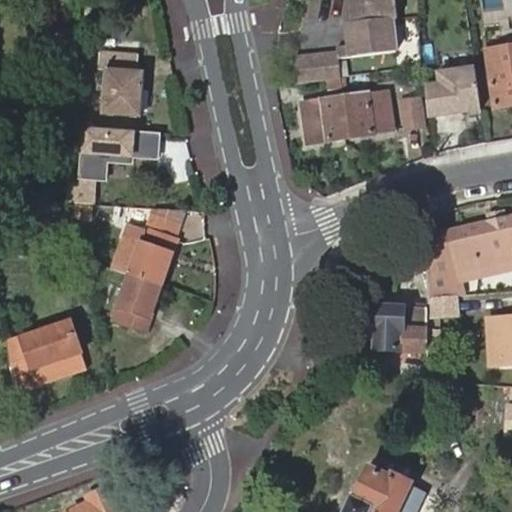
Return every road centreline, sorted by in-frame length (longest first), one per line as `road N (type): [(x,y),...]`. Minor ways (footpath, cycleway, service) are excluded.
road 1 (residential): [(270,241),(437,178),(511,166)]
road 2 (tertiary): [(270,241),(218,0)]
road 3 (tertiary): [(0,472),(186,400)]
road 4 (tertiary): [(186,400),(228,374),(259,332),(272,287),(270,241)]
